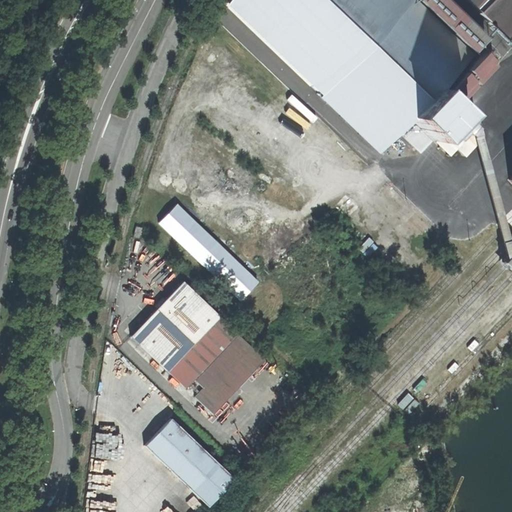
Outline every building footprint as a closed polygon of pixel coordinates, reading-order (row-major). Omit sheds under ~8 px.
[(460,113),(435,88),(466,56),(411,4),(412,1),(410,0),(226,0),(225,1),(312,86),(311,90),(317,94),(321,94),(376,149),(407,117),(412,122),(400,135),(408,143),(415,149),(427,138),(432,142),(434,140),(460,113)] [(418,0),(417,2),(473,52),(482,42),(437,0),(418,0)] [(511,0),(468,0),(511,42),(511,0)] [(496,66),(481,52),(462,72),(477,85),(496,66)] [(474,88),(460,74),(442,92),(456,107),(474,88)] [(475,128),(460,113),(434,140),(449,155),(475,128)] [(194,219),(177,203),(161,222),(242,299),(258,281),(194,219)] [(511,252),(503,262),(511,270),(511,252)] [(267,359),(187,280),(160,308),(134,333),(187,385),(195,377),(206,387),(197,397),(216,414),(267,359)] [(236,477),(173,418),(157,433),(147,444),(210,505),(236,477)]
